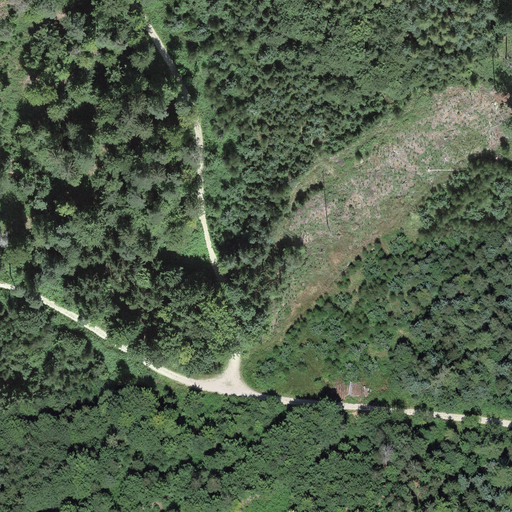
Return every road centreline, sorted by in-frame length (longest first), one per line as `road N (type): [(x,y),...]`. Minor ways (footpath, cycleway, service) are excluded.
road 1 (track): [(511,423),(195,386),(0,284)]
road 2 (track): [(236,393),(240,344),(204,234),(197,114),(134,0)]
